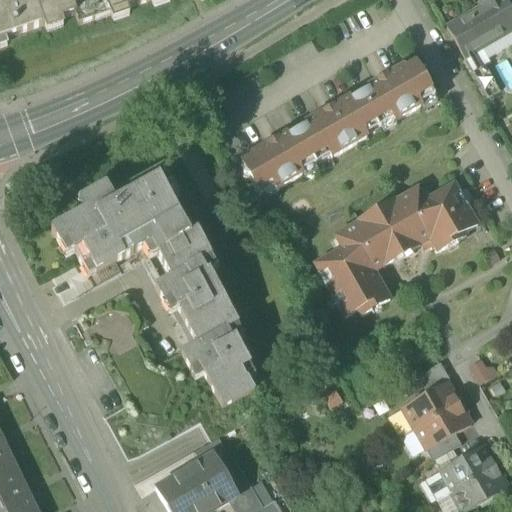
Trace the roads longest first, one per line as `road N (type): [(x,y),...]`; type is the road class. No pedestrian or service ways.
road 1 (secondary): [(284,0),(159,71),(0,138)]
road 2 (residential): [(0,273),(118,511)]
road 3 (residential): [(398,0),(511,188)]
road 4 (residential): [(509,328),(456,356),(508,455)]
